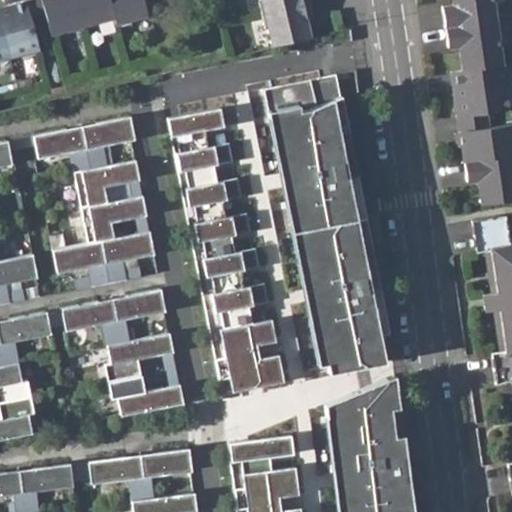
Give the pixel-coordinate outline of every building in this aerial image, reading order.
[(24,0),(22,0),(0,6),(0,25),(8,57),(38,49),(29,15),(24,0)] [(24,0),(29,15),(43,11),(40,0),(24,0)] [(40,0),(43,11),(49,34),(82,28),(74,0),(40,0)] [(74,0),(82,28),(96,24),(95,22),(113,17),(108,0),(74,0)] [(108,0),(113,17),(116,26),(131,22),(130,19),(147,14),(143,0),(108,0)] [(257,0),(261,14),(308,3),(307,0),(257,0)] [(441,6),(444,26),(495,19),(491,0),(452,0),(453,5),(441,6)] [(308,3),(261,14),(264,29),(267,29),(271,46),(310,37),(305,19),(311,17),(308,3)] [(459,49),(462,69),(501,64),(495,19),(444,26),(447,51),(459,49)] [(0,25),(0,59),(8,57),(0,25)] [(450,71),(457,115),(485,112),(511,108),(505,63),(501,64),(462,69),(450,71)] [(324,355),(326,371),(383,360),(381,347),(389,346),(382,300),(380,301),(335,73),(270,86),(273,102),(266,104),(268,116),(276,114),(279,130),(271,131),(274,144),(282,143),(284,158),(277,160),(279,172),(287,171),(290,185),(282,187),(285,201),(293,199),(296,216),(288,218),(291,230),(298,229),(301,244),(294,246),(297,259),(304,257),(307,273),(299,274),(302,286),(310,284),(312,299),(304,301),(316,356),(324,355)] [(228,376),(230,390),(282,380),(277,353),(258,356),(250,358),(246,340),(273,335),(270,318),(251,321),(247,304),(266,301),(263,281),(242,286),(239,269),(258,265),(254,246),(233,251),(230,234),(249,230),(245,212),(224,216),(222,199),(240,195),(236,177),(216,181),(213,164),(231,160),(228,142),(207,146),(204,129),(223,125),(219,107),(167,117),(170,136),(175,134),(178,151),(175,152),(179,171),(184,169),(187,186),(184,187),(188,206),(192,205),(196,221),(193,222),(197,241),(201,240),(205,256),(202,257),(205,276),(210,275),(213,291),(210,292),(214,311),(219,310),(222,327),(218,328),(224,356),(214,358),(218,378),(228,376)] [(485,112),(457,115),(459,132),(461,145),(463,160),(511,153),(511,122),(487,126),(485,112)] [(90,276),(92,286),(124,280),(120,260),(153,253),(148,230),(137,232),(113,237),(110,221),(145,214),(141,195),(131,197),(105,202),(103,186),(138,179),(134,159),(112,164),(105,165),(103,152),(102,145),(130,140),(134,139),(129,116),(96,123),(96,124),(66,130),(66,129),(32,135),(34,145),(37,158),(69,152),(87,242),(51,250),(56,273),(88,266),(90,276)] [(6,140),(8,150),(34,145),(32,135),(6,140)] [(0,303),(7,302),(5,292),(3,282),(36,276),(31,253),(0,258),(0,164),(11,163),(8,150),(6,140),(0,140),(0,303)] [(105,165),(112,164),(110,151),(103,152),(105,165)] [(511,153),(463,160),(466,180),(477,179),(480,203),(511,198),(511,153)] [(129,187),(131,197),(141,195),(139,185),(129,187)] [(471,219),(476,251),(485,250),(490,249),(496,291),(491,292),(482,293),(484,309),(494,308),(499,307),(505,350),(500,350),(490,351),(495,383),(511,380),(511,242),(509,243),(505,214),(471,219)] [(135,223),(137,232),(148,230),(146,221),(135,223)] [(485,250),(491,292),(496,291),(490,249),(485,250)] [(74,279),(76,289),(92,286),(90,276),(74,279)] [(116,396),(120,414),(182,402),(178,383),(143,390),(137,357),(172,350),(168,331),(133,338),(128,339),(125,327),(123,318),(164,310),(160,287),(125,294),(125,296),(111,298),(98,301),(97,300),(60,307),(60,308),(63,324),(64,329),(102,322),(110,361),(103,363),(110,397),(116,396)] [(7,302),(24,299),(22,289),(5,292),(7,302)] [(494,308),(500,350),(505,350),(499,307),(494,308)] [(46,310),(48,326),(63,324),(60,308),(46,310)] [(0,416),(0,417),(0,437),(31,431),(27,413),(33,412),(26,378),(20,379),(12,340),(49,332),(48,326),(46,310),(45,310),(8,317),(8,318),(0,320),(0,416)] [(125,327),(128,339),(133,338),(131,325),(125,327)] [(165,368),(175,367),(173,357),(162,359),(165,368)] [(167,378),(177,376),(175,367),(165,368),(167,378)] [(322,405),(335,511),(412,511),(394,373),(322,405)] [(295,511),(284,419),(246,435),(246,440),(226,442),(235,511),(295,511)] [(89,478),(90,482),(128,477),(131,498),(131,511),(183,511),(184,511),(196,510),(193,491),(158,495),(152,496),(151,483),(150,474),(191,469),(188,446),(87,459),(89,478)] [(89,478),(87,459),(69,461),(72,480),(89,478)] [(69,461),(0,469),(0,493),(12,492),(14,500),(15,511),(37,511),(34,489),(72,484),(72,480),(69,461)]
